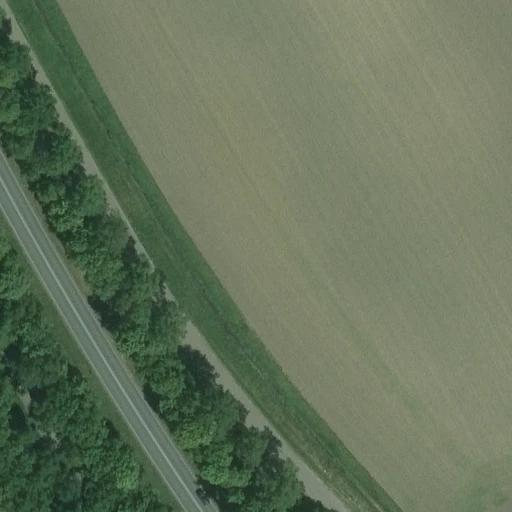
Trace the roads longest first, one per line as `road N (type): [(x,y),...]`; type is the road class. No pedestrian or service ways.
road 1 (unclassified): [(334,511),(195,347),(0,9)]
road 2 (trunk): [(198,511),(94,352),(0,180)]
road 3 (unclassified): [(97,511),(0,338)]
